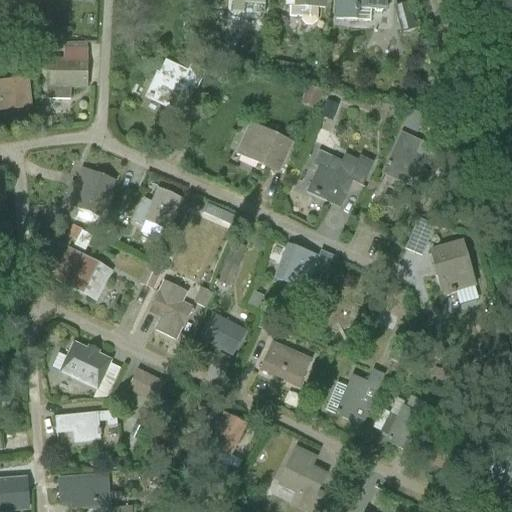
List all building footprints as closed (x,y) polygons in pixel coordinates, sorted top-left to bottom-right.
[(231,0),(231,14),(263,16),(263,0),(231,0)] [(323,10),(323,0),(284,0),(284,7),(289,7),(288,17),(297,18),(300,18),(300,22),(304,26),(312,26),(316,22),(317,10),(323,10)] [(385,11),(385,0),(334,0),(334,21),(347,21),(369,23),(370,11),(385,11)] [(402,34),(416,30),(409,6),(395,10),(402,34)] [(46,62),(45,101),(68,102),(68,88),(85,89),(86,49),(62,49),(62,62),(46,62)] [(274,61),(271,77),(286,80),(289,65),(274,61)] [(165,62),(147,99),(151,101),(152,100),(171,109),(179,91),(187,95),(189,89),(193,91),(201,75),(190,69),(188,73),(165,62)] [(218,67),(213,78),(220,81),(225,71),(218,67)] [(26,82),(0,84),(0,111),(28,109),(26,82)] [(326,100),(320,117),(331,121),(337,104),(326,100)] [(248,127),(243,137),(235,155),(268,170),(277,174),(290,147),(248,127)] [(405,176),(418,183),(434,149),(395,131),(378,168),(380,169),(376,179),(398,190),(405,176)] [(317,168),(306,192),(313,195),(318,197),(337,206),(348,182),(361,188),(371,166),(358,159),(356,162),(343,156),(339,164),(330,160),(318,154),(312,166),(317,168)] [(72,186),(64,207),(75,211),(69,226),(71,227),(81,231),(86,233),(92,236),(99,220),(113,182),(91,174),(79,169),(72,186)] [(142,203),(137,214),(134,223),(141,226),(143,222),(165,231),(179,202),(156,192),(150,207),(142,203)] [(225,214),(221,223),(229,227),(233,217),(225,214)] [(107,223),(101,236),(115,243),(121,231),(107,223)] [(71,227),(66,238),(75,243),(80,232),(71,227)] [(232,244),(224,263),(237,268),(245,249),(232,244)] [(448,247),(429,252),(442,297),(449,295),(450,297),(454,295),(453,293),(473,288),(463,253),(451,257),(448,247)] [(279,267),(273,280),(283,284),(303,292),(307,283),(309,278),(311,272),(316,259),(296,251),(296,252),(286,248),(279,267)] [(66,251),(50,281),(69,291),(70,289),(93,301),(108,273),(66,251)] [(158,274),(147,268),(138,287),(150,293),(158,274)] [(196,285),(206,290),(213,275),(203,271),(196,285)] [(186,294),(163,284),(149,313),(159,318),(152,332),(174,342),(188,314),(191,315),(192,312),(190,311),(191,309),(181,304),(186,294)] [(205,310),(212,295),(200,290),(193,304),(205,310)] [(248,305),(259,310),(263,298),(253,294),(248,305)] [(294,317),(289,328),(300,333),(305,322),(294,317)] [(199,340),(209,344),(230,356),(241,335),(211,318),(199,340)] [(265,334),(269,326),(261,322),(257,330),(265,334)] [(387,359),(387,360),(399,366),(400,364),(408,346),(395,340),(387,359)] [(271,344),(267,352),(259,371),(298,388),(309,361),(271,344)] [(57,355),(50,370),(59,374),(96,391),(106,369),(109,363),(96,356),(97,354),(87,349),(86,352),(72,345),(66,359),(57,355)] [(434,368),(430,375),(434,378),(433,380),(444,387),(451,374),(440,368),(439,370),(434,368)] [(127,391),(153,403),(161,385),(136,373),(127,391)] [(334,384),(323,410),(359,426),(380,377),(372,374),(367,387),(350,380),(346,389),(334,384)] [(200,405),(192,421),(215,432),(207,448),(229,459),(231,456),(236,444),(245,426),(200,405)] [(398,420),(389,415),(380,434),(389,438),(387,442),(408,453),(423,423),(402,412),(398,420)] [(116,427),(114,413),(105,414),(105,423),(106,428),(116,427)] [(99,443),(97,415),(54,419),(55,435),(73,433),(74,445),(99,443)] [(445,434),(439,446),(430,464),(452,474),(467,445),(445,434)] [(287,474),(281,487),(294,494),(312,502),(319,488),(324,476),(310,469),(315,459),(295,450),(286,468),(284,472),(287,474)] [(486,480),(496,483),(511,488),(511,462),(494,456),(486,480)] [(118,461),(105,462),(106,471),(119,470),(118,461)] [(225,469),(222,474),(233,480),(238,471),(226,465),(225,469)] [(169,474),(155,476),(156,483),(170,481),(169,474)] [(70,511),(95,509),(95,511),(97,511),(106,511),(129,511),(129,508),(107,509),(105,479),(58,482),(60,506),(69,505),(70,511)] [(0,482),(0,511),(15,511),(27,511),(25,491),(16,491),(15,481),(0,482)]
